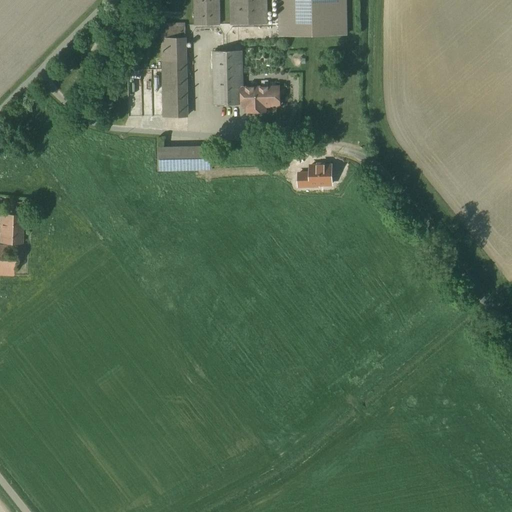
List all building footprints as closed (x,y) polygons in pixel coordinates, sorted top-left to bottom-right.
[(154,0),(155,0),(156,3),(158,5),(161,7),(164,8),(167,8),(170,8),(173,7),(176,5),(178,3),(179,0),(154,0)] [(221,0),(193,0),(195,27),(223,26),(221,0)] [(271,0),(233,0),(234,25),(272,23),(271,0)] [(345,0),(277,0),(278,36),(346,35),(345,0)] [(190,39),(163,40),(165,118),(191,117),(190,39)] [(244,53),(216,53),(217,106),(245,105),(244,87),(244,53)] [(278,86),(244,87),(245,106),(247,106),(247,112),(265,111),(265,105),(279,105),(278,86)] [(218,146),(161,149),(161,171),(219,169),(218,146)] [(28,217),(6,216),(4,247),(0,246),(0,274),(15,276),(17,247),(27,247),(28,217)]
